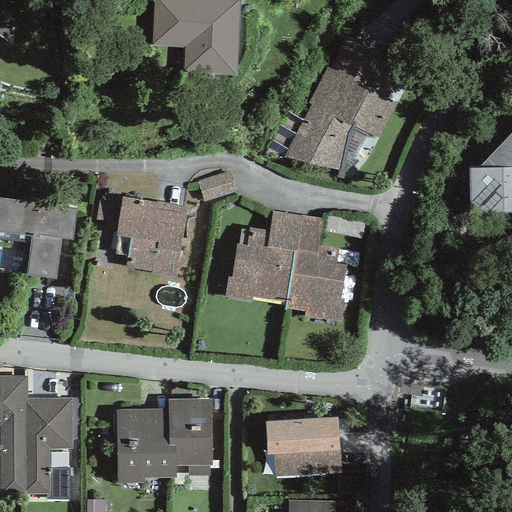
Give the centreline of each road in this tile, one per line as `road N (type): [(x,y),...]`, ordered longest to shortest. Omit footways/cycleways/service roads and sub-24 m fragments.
road 1 (residential): [(0,353),(345,383),(379,372)]
road 2 (residential): [(511,15),(425,132),(389,251),(380,352)]
road 3 (residential): [(378,511),(379,372)]
road 4 (residential): [(380,352),(511,364)]
